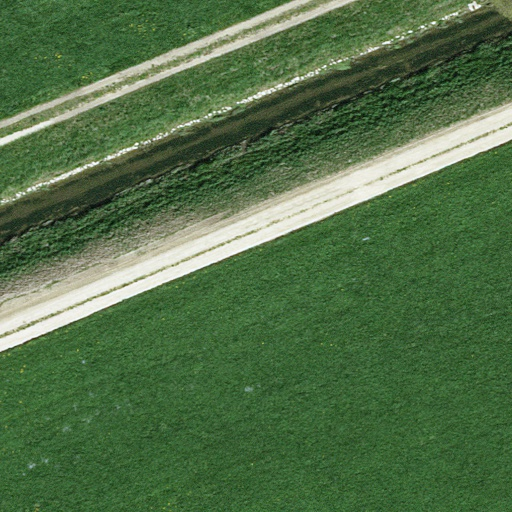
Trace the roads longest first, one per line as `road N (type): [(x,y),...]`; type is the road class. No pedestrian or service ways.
road 1 (track): [(511,126),(0,338)]
road 2 (track): [(0,129),(308,0)]
